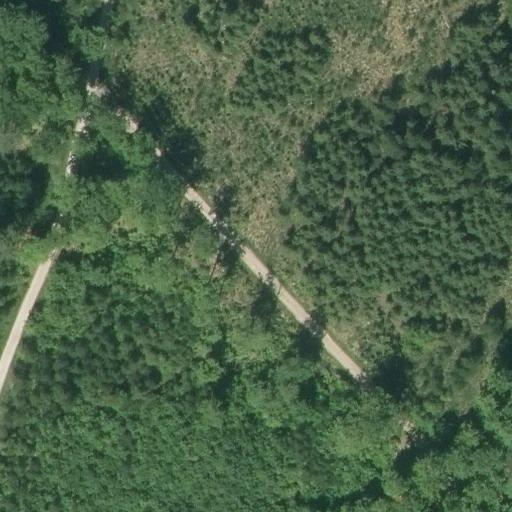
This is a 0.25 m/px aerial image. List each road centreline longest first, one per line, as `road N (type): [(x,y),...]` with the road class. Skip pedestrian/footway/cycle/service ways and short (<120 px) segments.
road 1 (track): [(14,0),(492,511)]
road 2 (track): [(118,0),(77,173),(0,376)]
